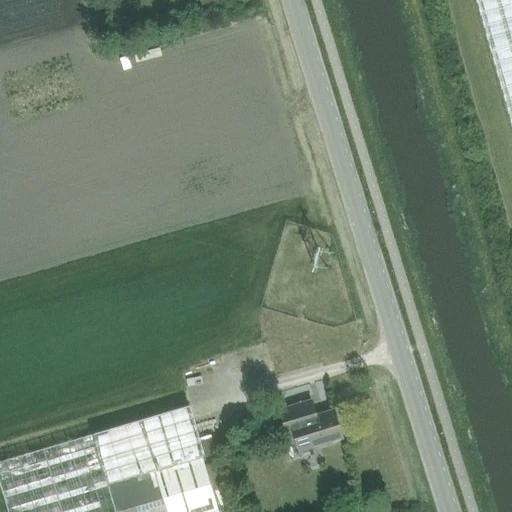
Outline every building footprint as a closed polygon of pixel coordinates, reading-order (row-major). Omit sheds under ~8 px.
[(511,0),(476,0),(511,126),(511,0)] [(285,351),(272,355),(279,374),(292,370),(285,351)] [(287,433),(293,431),(299,450),(341,437),(333,410),(315,416),(310,401),(280,410),(287,433)] [(188,405),(94,432),(109,484),(202,456),(203,456),(203,458),(216,454),(210,435),(198,438),(192,419),(188,405)] [(109,484),(94,432),(0,458),(0,486),(7,511),(116,511),(109,484)] [(202,456),(109,484),(116,511),(206,511),(217,509),(202,456)]
